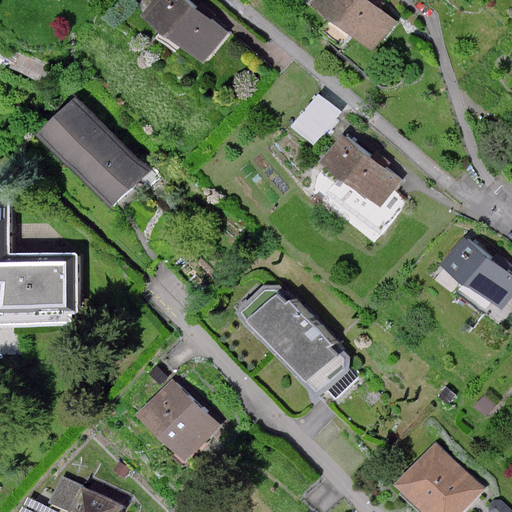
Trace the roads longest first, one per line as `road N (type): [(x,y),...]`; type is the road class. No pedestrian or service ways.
road 1 (residential): [(242,0),(449,179),(495,205)]
road 2 (residential): [(163,300),(372,511)]
